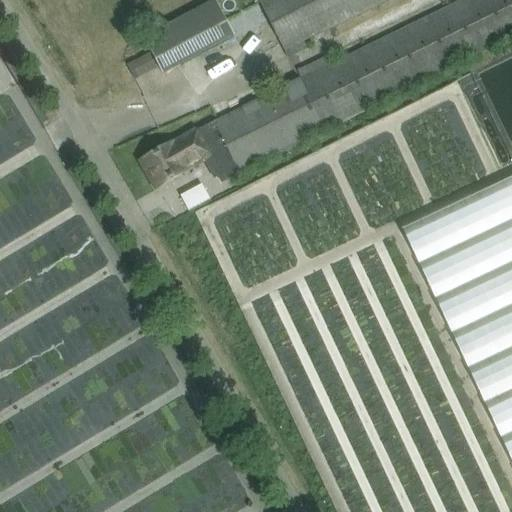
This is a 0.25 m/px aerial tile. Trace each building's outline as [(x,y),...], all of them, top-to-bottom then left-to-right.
[(325,60),(298,74),(302,81),(276,93),(234,113),(216,122),(194,132),(145,162),(160,187),(184,173),(183,171),(209,156),(222,182),(258,164),(511,40),(511,0),(468,0),(329,68),(325,60)] [(262,0),(259,1),(289,59),(310,48),(307,41),(387,0),(262,0)] [(149,55),(128,66),(136,81),(157,70),(149,55)] [(511,179),(403,231),(435,299),(511,461),(511,179)] [(203,212),(225,198),(215,183),(193,198),(203,212)] [(511,481),(497,488),(506,509),(511,505),(511,481)]
